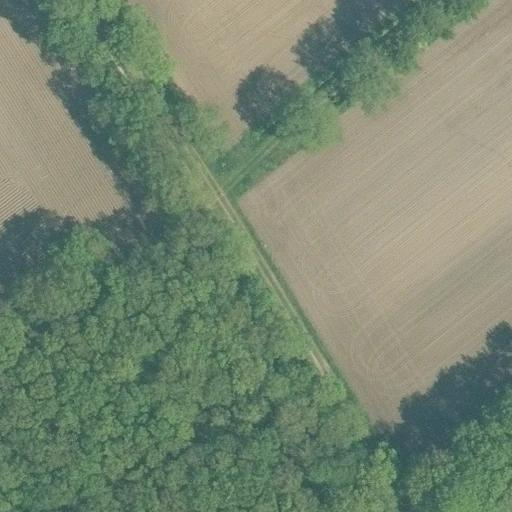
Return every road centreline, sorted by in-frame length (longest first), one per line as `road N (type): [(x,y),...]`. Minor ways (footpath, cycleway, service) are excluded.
road 1 (track): [(412,511),(218,196),(84,0)]
road 2 (track): [(208,205),(277,137),(451,0)]
road 3 (track): [(0,368),(208,205)]
